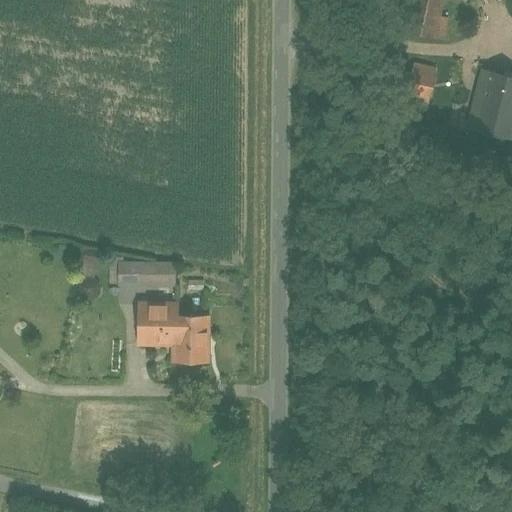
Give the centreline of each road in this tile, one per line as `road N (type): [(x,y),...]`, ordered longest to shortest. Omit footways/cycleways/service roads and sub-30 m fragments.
road 1 (unclassified): [(280,511),(285,0)]
road 2 (unclassified): [(0,486),(129,511)]
